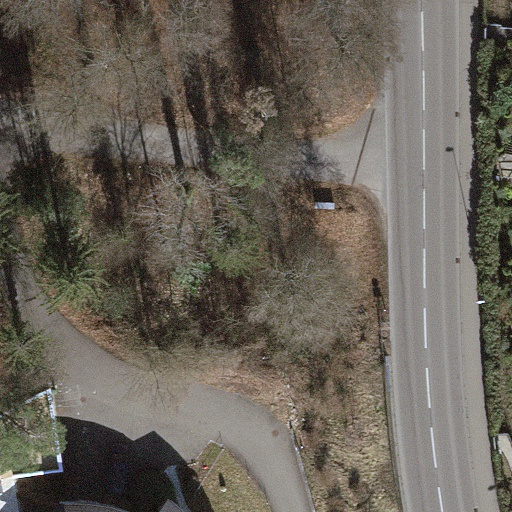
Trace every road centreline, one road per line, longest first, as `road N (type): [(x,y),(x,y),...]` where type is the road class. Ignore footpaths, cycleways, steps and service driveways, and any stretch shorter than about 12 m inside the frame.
road 1 (secondary): [(423,0),(428,378),(444,511)]
road 2 (track): [(0,173),(6,221),(84,382),(232,422),(293,511)]
road 3 (track): [(423,169),(227,170),(0,112)]
